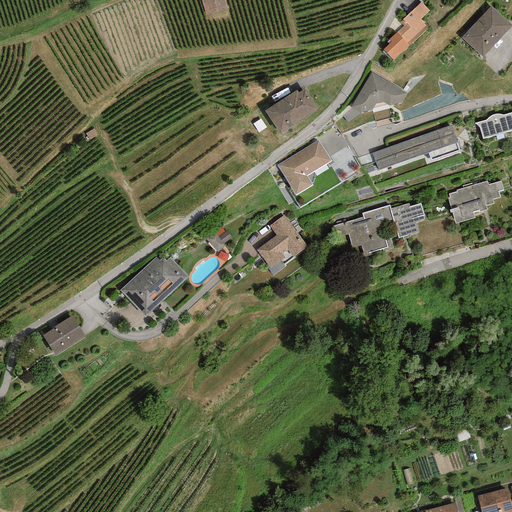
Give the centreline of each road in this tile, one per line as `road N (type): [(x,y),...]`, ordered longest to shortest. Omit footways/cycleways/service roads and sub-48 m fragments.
road 1 (residential): [(395,0),(327,115),(24,332)]
road 2 (residential): [(511,99),(352,145)]
road 3 (track): [(126,0),(54,33),(0,44)]
road 4 (track): [(185,219),(142,227),(109,147)]
